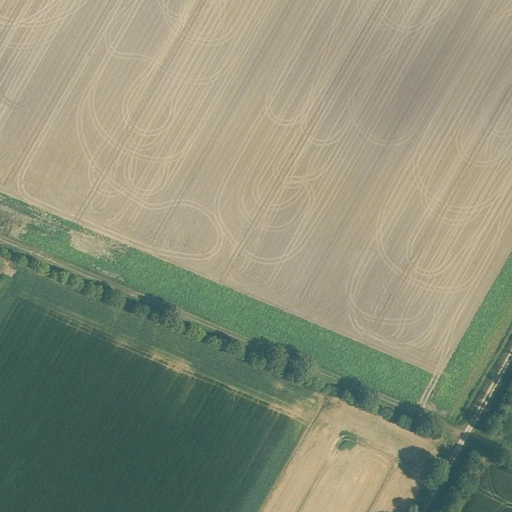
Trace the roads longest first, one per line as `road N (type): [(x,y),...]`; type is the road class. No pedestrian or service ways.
road 1 (track): [(466,435),(0,236)]
road 2 (track): [(511,356),(421,511)]
